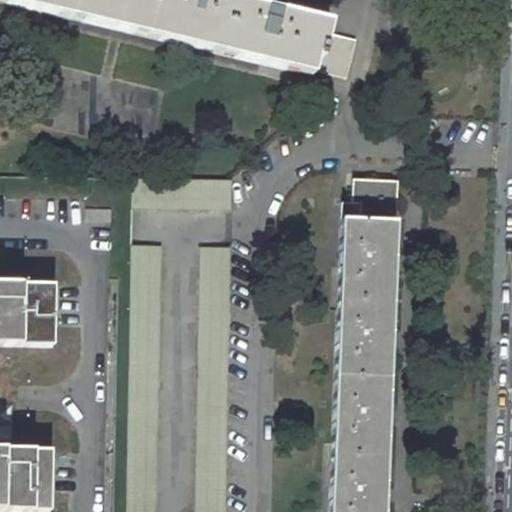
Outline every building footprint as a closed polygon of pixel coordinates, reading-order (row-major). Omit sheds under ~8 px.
[(0,0),(0,2),(310,77),(312,71),(345,79),(354,42),(326,35),(328,25),(284,14),(270,11),(256,7),(225,0),(0,0)] [(284,14),(287,3),(274,0),(272,0),(258,0),(256,7),(270,11),(284,14)] [(131,180),(131,210),(229,211),(229,182),(131,180)] [(327,511),(383,511),(397,183),(352,181),(351,205),(340,204),(327,511)] [(110,211),(85,210),(85,222),(110,223),(110,211)] [(154,511),(160,247),(129,247),(124,511),(154,511)] [(224,511),(229,249),(199,248),(194,511),(224,511)] [(0,511),(30,511),(48,511),(49,452),(0,451),(0,346),(51,347),(52,287),(0,285),(0,511)]
